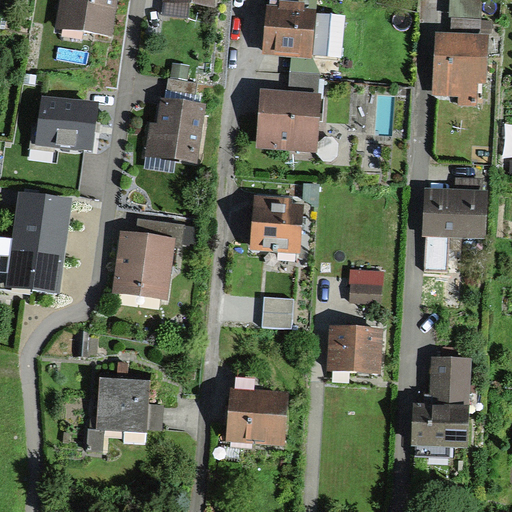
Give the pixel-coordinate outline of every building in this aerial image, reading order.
[(59,0),(55,27),(112,38),(120,0),(59,0)] [(214,6),(215,0),(164,0),(163,14),(189,18),(192,1),(214,6)] [(280,0),(280,6),(267,5),(264,56),(312,59),(313,54),(316,14),(316,9),(304,8),(305,1),(294,0),(280,0)] [(482,0),(450,0),(450,17),(481,19),(482,0)] [(343,15),(316,14),(313,54),(341,55),(343,15)] [(450,17),(449,33),(491,36),(492,20),(481,19),(450,17)] [(487,85),(491,36),(449,33),(436,32),(432,96),(457,98),(456,105),(480,106),(481,85),(487,85)] [(174,63),(171,78),(187,80),(190,66),(174,63)] [(290,91),(261,89),(257,147),(318,151),(322,93),(317,93),(318,75),(291,73),(290,91)] [(197,164),(206,105),(193,103),(196,83),(168,79),(165,97),(161,96),(157,122),(151,121),(145,156),(197,164)] [(381,98),(382,137),(398,136),(397,98),(381,98)] [(96,108),(44,102),(39,145),(91,151),(96,108)] [(485,238),(488,190),(425,186),(422,234),(427,235),(424,271),(445,272),(447,236),(485,238)] [(290,196),(256,194),(252,249),(298,253),(302,204),(290,203),(290,196)] [(12,287),(57,293),(69,204),(24,198),(12,287)] [(121,233),(115,293),(169,299),(176,240),(197,242),(199,227),(136,220),(135,235),(121,233)] [(376,280),(350,279),(349,306),(375,307),(376,280)] [(292,329),(294,299),(265,296),(263,327),(292,329)] [(374,375),(375,336),(331,335),(330,373),(374,375)] [(74,354),(91,354),(92,337),(74,336),(74,354)] [(453,446),(469,446),(471,360),(431,359),(430,400),(412,400),(411,447),(414,447),(414,457),(453,458),(453,446)] [(100,433),(158,436),(159,408),(145,407),(146,384),(98,382),(96,432),(87,431),(86,451),(100,451),(100,433)] [(279,450),(281,399),(228,397),(226,448),(279,450)]
